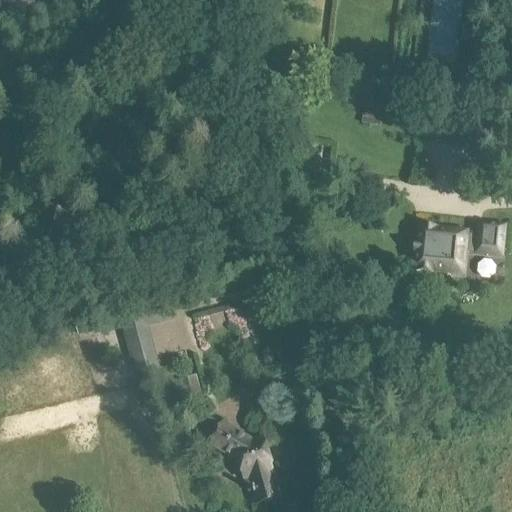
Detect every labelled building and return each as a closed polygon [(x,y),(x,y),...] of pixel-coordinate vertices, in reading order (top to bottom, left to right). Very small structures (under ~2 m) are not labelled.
[(0,0),(0,16),(41,6),(38,0),(0,0)] [(363,112),(362,124),(382,128),(384,116),(363,112)] [(110,195),(115,214),(154,202),(148,183),(110,195)] [(462,275),(464,252),(503,256),(506,228),(480,225),(479,237),(466,236),(466,235),(421,231),(418,270),(462,275)] [(139,388),(159,382),(144,328),(168,321),(162,301),(120,315),(139,388)] [(80,339),(108,331),(102,314),(74,323),(80,339)] [(225,335),(229,322),(216,318),(212,331),(225,335)] [(262,356),(266,367),(276,364),(273,352),(262,356)] [(204,404),(197,378),(172,384),(179,411),(204,404)] [(414,409),(408,387),(392,390),(399,412),(414,409)] [(205,417),(194,435),(212,446),(239,462),(245,483),(253,481),(259,503),(264,501),(268,503),(276,501),(278,498),(281,497),(266,439),(252,443),(223,426),(205,417)]
